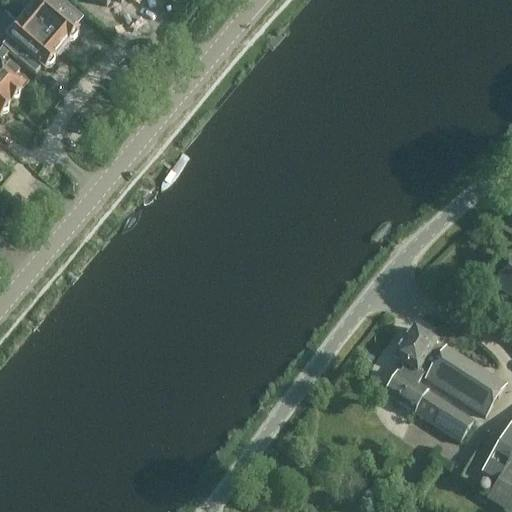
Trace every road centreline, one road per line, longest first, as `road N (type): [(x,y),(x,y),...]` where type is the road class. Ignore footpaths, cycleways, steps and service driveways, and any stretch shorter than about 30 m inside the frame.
road 1 (unclassified): [(212,511),(383,289),(511,165)]
road 2 (tertiary): [(0,311),(264,0)]
road 3 (track): [(383,289),(404,309),(442,312),(511,353)]
